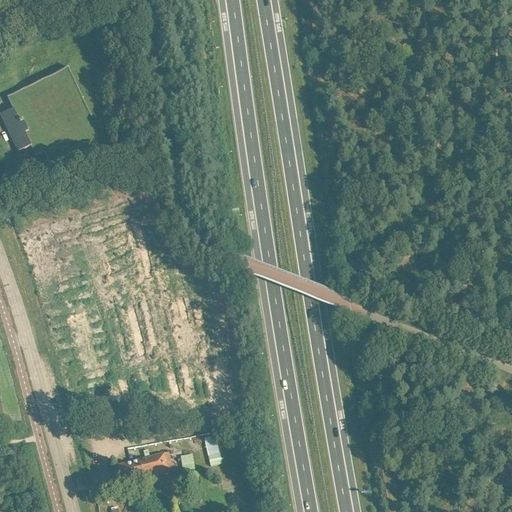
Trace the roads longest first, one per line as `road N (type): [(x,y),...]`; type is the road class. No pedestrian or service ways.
road 1 (trunk): [(346,511),(262,0)]
road 2 (trunk): [(231,0),(311,511)]
road 3 (tertiary): [(73,511),(0,256)]
